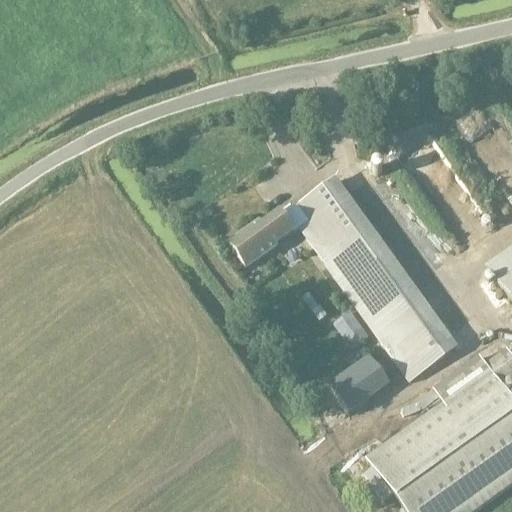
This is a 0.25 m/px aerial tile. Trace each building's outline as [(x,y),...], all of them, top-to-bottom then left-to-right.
[(432,191),(456,240),(484,226),(466,189),(456,194),(423,126),(389,143),(401,168),(411,163),(422,186),(428,183),(432,192),(432,191)] [(271,247),(290,234),(296,230),(401,378),(450,343),(335,182),(290,214),(287,209),(259,229),(257,227),(227,248),(244,272),(274,250),(271,247)] [(511,274),(494,287),(511,312),(511,274)] [(346,348),(365,336),(346,306),(327,318),(346,348)] [(430,392),(437,401),(442,408),(364,464),(398,511),(473,511),(511,484),(511,410),(498,391),(511,381),(511,363),(504,352),(483,368),(476,359),(430,392)] [(365,360),(326,388),(347,416),(386,388),(365,360)]
